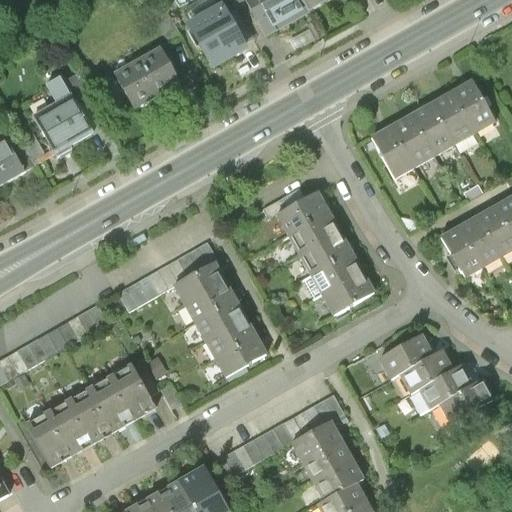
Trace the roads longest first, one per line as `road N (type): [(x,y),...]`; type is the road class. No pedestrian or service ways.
road 1 (residential): [(50,511),(431,294)]
road 2 (primary): [(0,274),(309,100)]
road 3 (residential): [(309,100),(371,212),(431,294)]
